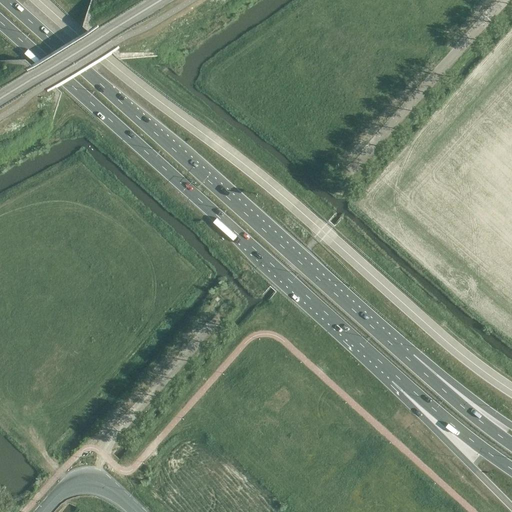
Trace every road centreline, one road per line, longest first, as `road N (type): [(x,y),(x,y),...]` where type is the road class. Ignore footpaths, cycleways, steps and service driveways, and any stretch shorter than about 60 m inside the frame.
road 1 (trunk): [(407,358),(6,0)]
road 2 (trunk): [(0,20),(394,374)]
road 3 (trunk): [(394,374),(511,507)]
road 4 (trunk): [(394,374),(511,469)]
road 5 (trunk): [(511,444),(407,358)]
road 6 (trunk): [(511,426),(407,358)]
